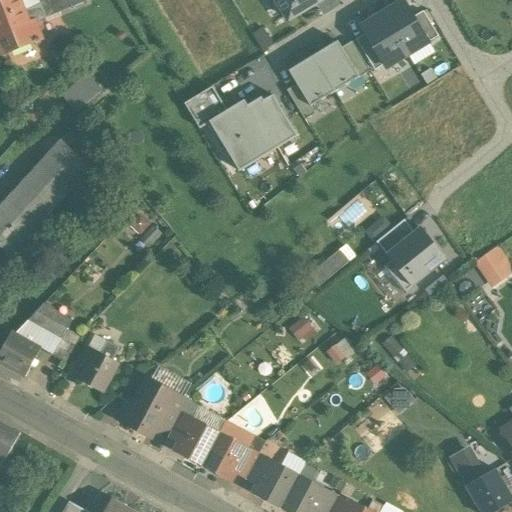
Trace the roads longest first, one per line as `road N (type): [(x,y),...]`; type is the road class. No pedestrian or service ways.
road 1 (residential): [(0,393),(217,511)]
road 2 (residential): [(432,207),(506,135),(483,87)]
